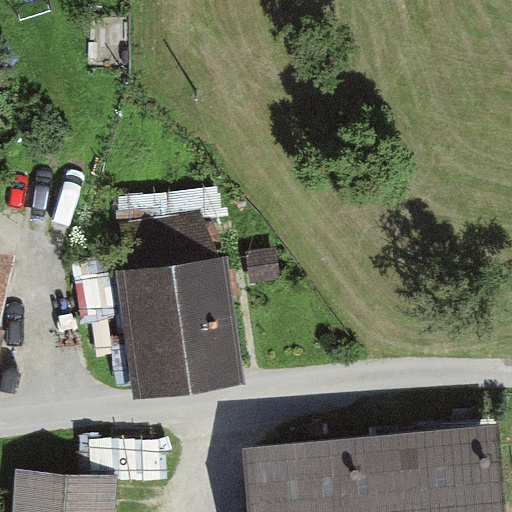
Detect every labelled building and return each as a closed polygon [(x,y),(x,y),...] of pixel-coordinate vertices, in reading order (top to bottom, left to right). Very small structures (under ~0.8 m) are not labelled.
[(0,319),(16,246),(0,242),(0,319)] [(249,249),(255,282),(285,276),(279,244),(249,249)] [(136,392),(244,372),(226,247),(113,262),(136,392)] [(508,511),(501,424),(243,446),(248,511),(508,511)] [(10,511),(110,511),(112,478),(13,472),(10,511)]
